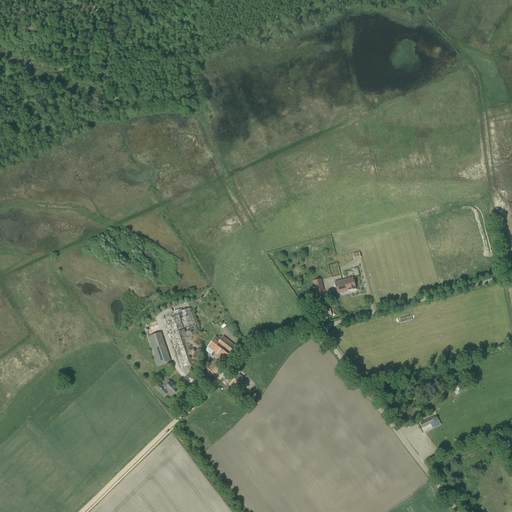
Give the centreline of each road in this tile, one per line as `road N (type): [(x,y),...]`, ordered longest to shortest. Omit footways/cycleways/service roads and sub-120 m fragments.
road 1 (unclassified): [(459,511),(320,328)]
road 2 (unclassified): [(320,328),(511,275)]
road 3 (unclassified): [(320,328),(247,348),(192,407)]
road 4 (track): [(192,407),(82,511)]
